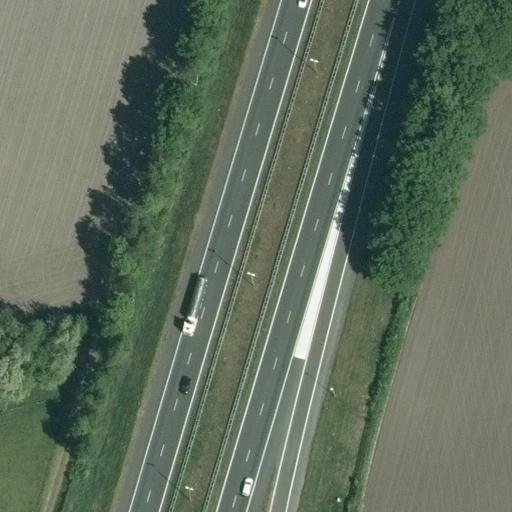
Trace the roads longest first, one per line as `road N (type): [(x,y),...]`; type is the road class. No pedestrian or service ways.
road 1 (motorway): [(295,0),(143,511)]
road 2 (motorway): [(234,511),(376,20)]
road 3 (motorway): [(282,511),(358,184),(376,20)]
road 4 (track): [(48,511),(106,307)]
